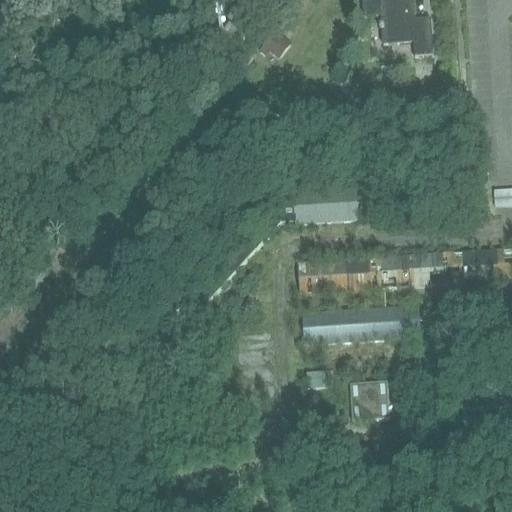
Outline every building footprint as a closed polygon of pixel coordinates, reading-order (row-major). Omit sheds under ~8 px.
[(412,0),(386,0),(364,2),(365,21),(382,20),(382,28),(380,28),(380,33),(383,33),(384,48),(415,46),(416,60),(415,60),(415,62),(434,60),(431,22),(414,24),(412,0)] [(279,27),(261,42),(269,51),(287,36),(279,27)] [(222,36),(237,49),(238,50),(245,41),(230,28),(222,36)] [(511,180),(488,181),(489,201),(511,200),(511,180)] [(295,198),(295,200),(296,225),(296,228),(357,224),(355,194),(295,198)] [(296,225),(295,200),(281,201),(269,214),(268,213),(179,314),(193,327),(283,226),(296,225)] [(300,270),(302,299),(463,288),(511,285),(511,255),(463,259),(300,270)] [(511,305),(448,310),(450,340),(511,336),(511,305)] [(304,321),(306,350),(422,343),(419,314),(304,321)] [(405,364),(406,380),(432,378),(431,362),(405,364)] [(511,376),(452,380),(458,472),(511,468),(511,376)] [(309,381),(310,395),(335,393),(334,380),(309,381)] [(353,392),(355,425),(391,423),(388,390),(353,392)] [(353,455),(354,473),(380,471),(379,454),(353,455)]
